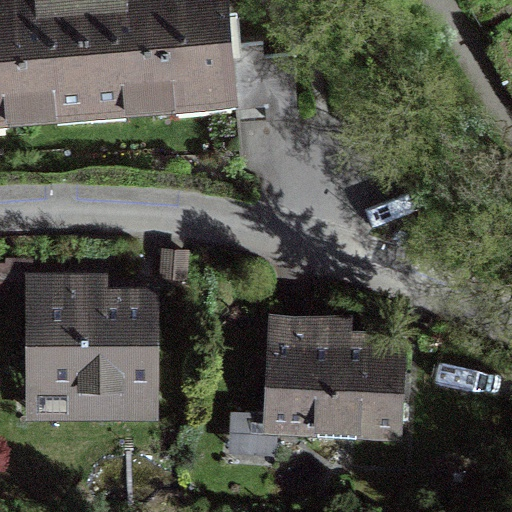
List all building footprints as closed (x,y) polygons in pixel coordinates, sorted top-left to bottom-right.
[(80,0),(0,0),(0,109),(89,102),(80,0)] [(226,0),(80,0),(89,102),(234,90),(230,42),(226,0)] [(263,39),(230,42),(234,90),(235,105),(265,103),(266,118),(298,116),(293,53),(264,55),(263,39)] [(31,278),(30,375),(79,375),(79,399),(90,411),(135,411),(146,400),(146,382),(153,382),(153,291),(77,291),(77,278),(31,278)] [(345,319),(272,316),(267,419),(318,421),(317,433),(355,435),(355,423),(396,425),(400,338),(344,335),(345,319)]
